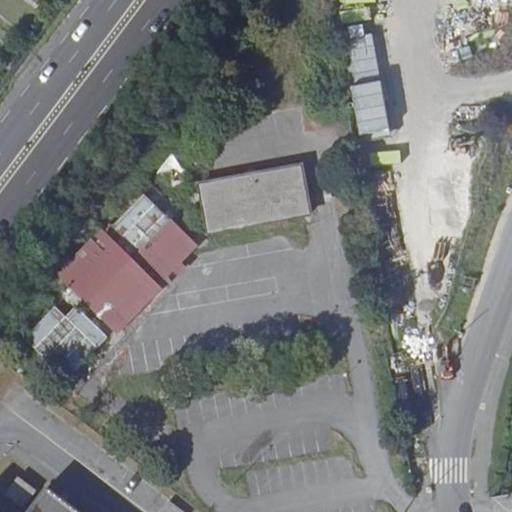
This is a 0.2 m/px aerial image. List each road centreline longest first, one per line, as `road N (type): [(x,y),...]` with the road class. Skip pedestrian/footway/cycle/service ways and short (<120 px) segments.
road 1 (trunk): [(0,208),(157,0)]
road 2 (residential): [(511,272),(461,381),(448,469),(452,511)]
road 3 (trunk): [(103,0),(0,136)]
road 4 (residential): [(0,425),(128,511)]
